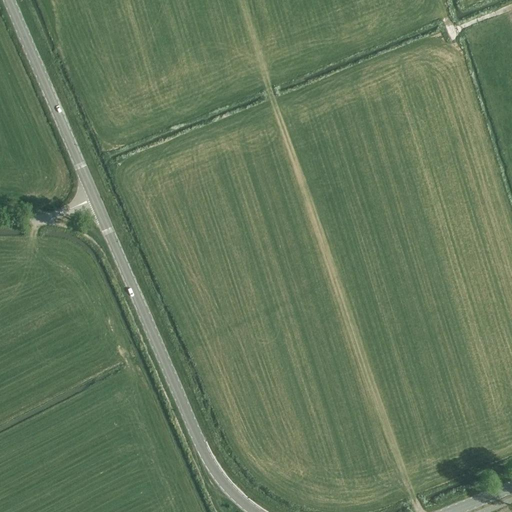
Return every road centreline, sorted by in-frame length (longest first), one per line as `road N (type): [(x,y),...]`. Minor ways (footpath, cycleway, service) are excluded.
road 1 (secondary): [(91,198),(212,469),(253,511)]
road 2 (secondary): [(8,0),(91,198)]
